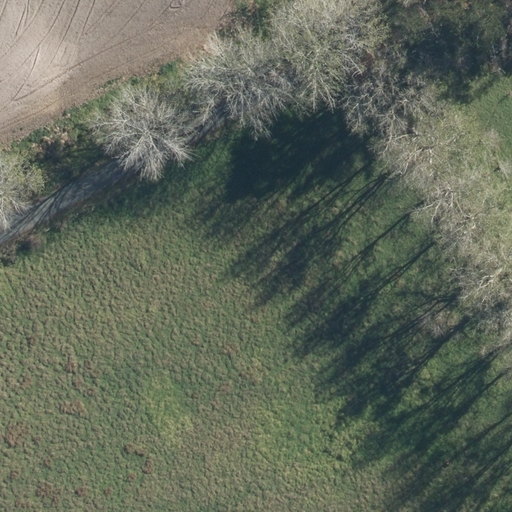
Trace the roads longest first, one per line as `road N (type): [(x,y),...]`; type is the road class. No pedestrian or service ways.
road 1 (track): [(364,0),(292,80),(0,230)]
road 2 (track): [(511,273),(344,25)]
